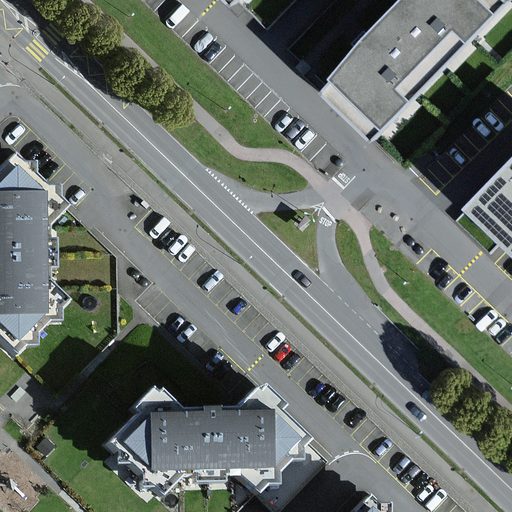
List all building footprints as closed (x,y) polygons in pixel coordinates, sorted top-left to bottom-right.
[(510,1),(509,0),(415,0),(371,45),(330,86),(379,134),(510,1)] [(57,211),(7,161),(0,167),(0,344),(13,356),(59,306),(36,284),(35,233),(57,211)] [(511,164),(471,205),(511,246),(511,164)] [(282,511),(326,464),(247,393),(233,409),(171,413),(151,394),(99,447),(154,500),(174,479),(226,478),(263,511),(282,511)] [(370,511),(360,501),(348,511),(370,511)]
